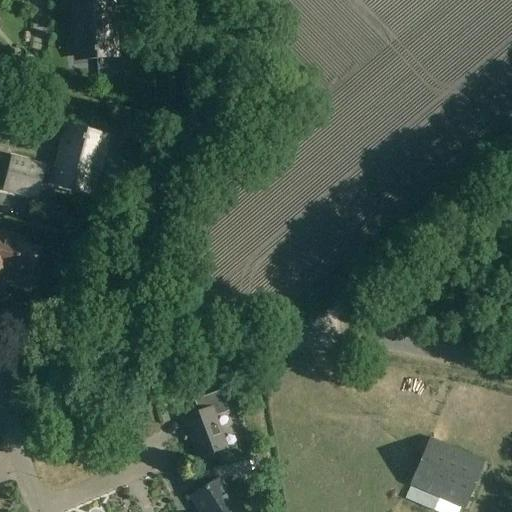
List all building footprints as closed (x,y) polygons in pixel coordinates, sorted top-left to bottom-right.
[(95,0),(72,2),(77,62),(118,58),(112,0),(95,0)] [(13,159),(5,190),(35,198),(41,173),(55,177),(52,185),(92,195),(104,144),(90,140),(90,139),(86,138),(88,132),(67,126),(56,170),(13,159)] [(235,141),(211,167),(236,189),(259,163),(235,141)] [(54,205),(50,221),(64,224),(67,208),(54,205)] [(30,248),(22,246),(24,238),(0,232),(0,292),(3,294),(9,273),(14,274),(15,271),(32,275),(38,254),(39,255),(41,249),(30,246),(30,248)] [(91,247),(88,256),(100,259),(102,249),(91,247)] [(199,457),(227,447),(215,415),(228,410),(220,390),(194,400),(199,412),(184,418),(199,457)] [(464,511),(465,511),(487,466),(432,441),(411,488),(464,511)] [(241,511),(220,478),(192,496),(201,511),(241,511)]
